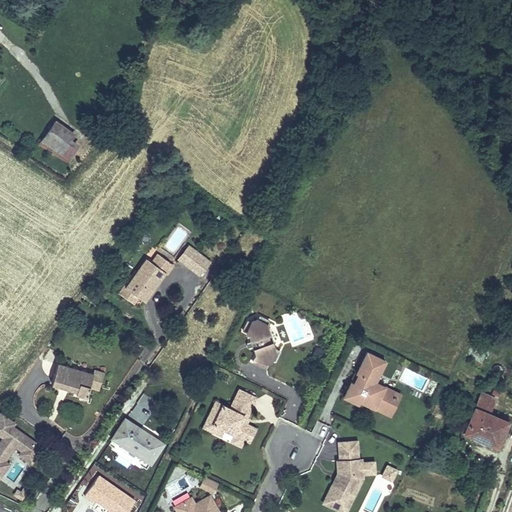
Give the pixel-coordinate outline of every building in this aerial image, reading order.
[(54,119),(40,140),(54,149),(68,129),(54,119)] [(75,134),(68,129),(54,149),(61,155),(75,134)] [(51,153),(54,149),(40,140),(37,144),(51,153)] [(207,263),(191,251),(182,264),(198,275),(207,263)] [(124,288),(143,301),(163,273),(165,274),(171,265),(156,255),(149,263),(144,260),(124,288)] [(124,288),(125,288),(123,287),(118,294),(133,304),(137,297),(124,288)] [(242,328),(239,326),(234,336),(240,339),(244,346),(247,351),(251,357),(248,365),(261,371),(265,363),(269,365),(274,354),(268,352),(265,345),(266,345),(257,332),(260,326),(249,321),(247,325),(242,328)] [(384,360),(366,351),(356,372),(358,373),(351,386),(348,384),(343,395),(358,403),(359,400),(373,407),(375,404),(387,410),(396,392),(374,381),(384,360)] [(88,388),(92,374),(57,363),(51,385),(75,393),(75,396),(85,398),(88,388)] [(102,374),(93,371),(92,374),(88,388),(97,391),(102,374)] [(355,372),(348,384),(351,386),(358,373),(356,372),(355,372)] [(217,412),(209,429),(220,435),(223,428),(233,433),(230,440),(240,445),(243,438),(249,441),(256,427),(240,420),(252,395),(238,388),(229,407),(226,405),(221,414),(217,412)] [(495,397),(482,391),(465,429),(485,437),(484,441),(496,447),(508,420),(489,411),(495,397)] [(399,394),(396,392),(387,410),(375,404),(373,407),(389,415),(399,394)] [(246,415),(255,396),(252,395),(240,420),(245,422),(248,416),(246,415)] [(202,426),(209,429),(217,412),(221,414),(226,405),(214,400),(202,426)] [(0,435),(3,438),(0,442),(0,476),(9,464),(5,461),(15,446),(17,443),(29,452),(36,443),(12,426),(14,423),(0,412),(0,435)] [(112,437),(150,461),(162,443),(124,419),(112,437)] [(356,440),(337,441),(339,459),(340,472),(334,484),(332,483),(322,502),(342,511),(344,511),(362,477),(360,458),(357,458),(356,440)] [(17,443),(15,446),(22,451),(19,454),(31,463),(42,447),(36,443),(29,452),(17,443)] [(340,472),(339,459),(336,460),(337,473),(332,483),(334,484),(340,472)] [(373,461),(360,462),(361,473),(374,472),(373,461)] [(395,470),(386,465),(383,472),(392,476),(395,470)] [(216,481),(202,474),(197,485),(211,491),(216,481)] [(22,500),(25,495),(21,492),(17,490),(14,494),(22,500)] [(219,511),(221,511),(210,492),(170,511),(219,511)] [(172,504),(174,510),(192,501),(189,495),(172,504)]
